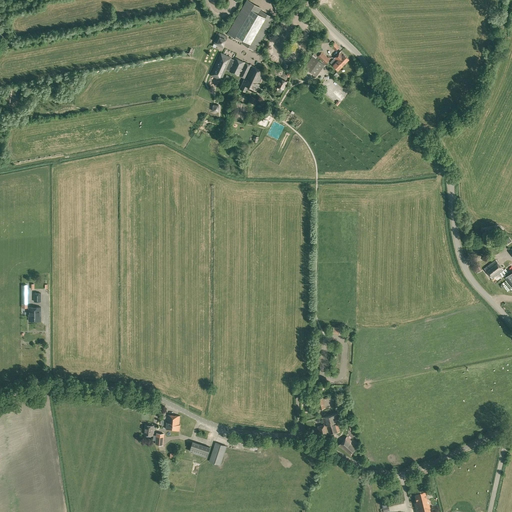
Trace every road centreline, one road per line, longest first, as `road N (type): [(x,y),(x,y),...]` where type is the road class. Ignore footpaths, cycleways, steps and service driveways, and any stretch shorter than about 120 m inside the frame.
road 1 (tertiary): [(0,397),(50,386),(114,387),(231,431),(300,437),(389,475),(507,431)]
road 2 (tertiary): [(511,323),(460,259),(440,155),(306,0)]
